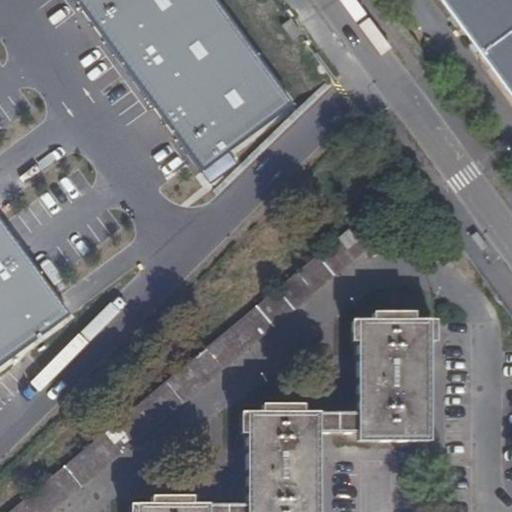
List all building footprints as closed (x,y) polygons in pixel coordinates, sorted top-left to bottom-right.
[(212,0),(74,0),(202,172),(291,107),(212,0)] [(511,0),(443,0),(511,93),(511,0)] [(0,367),(69,317),(63,309),(0,223),(0,367)] [(51,511),(365,251),(348,230),(8,511),(51,511)] [(370,323),(412,323),(412,315),(370,315),(370,323)] [(355,415),(355,435),(427,436),(428,323),(412,323),(370,323),(355,323),(355,415)] [(260,406),(260,415),(302,415),(302,407),(260,406)] [(243,507),(243,511),(315,511),(316,435),(317,416),(302,415),(260,415),(244,415),(243,507)] [(317,416),(316,435),(355,435),(355,415),(317,416)] [(427,436),(355,435),(354,444),(427,445),(427,436)] [(149,498),(149,507),(189,507),(190,499),(149,498)]
